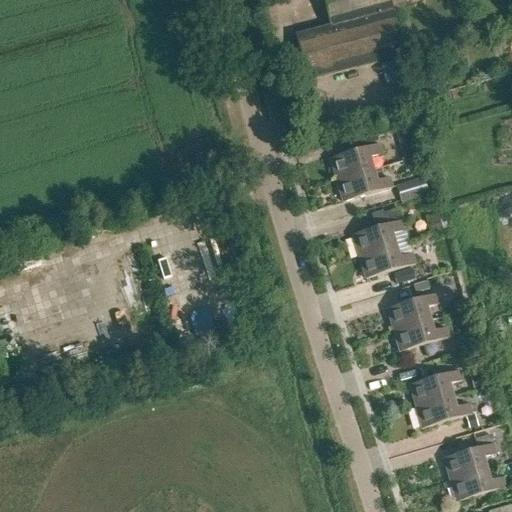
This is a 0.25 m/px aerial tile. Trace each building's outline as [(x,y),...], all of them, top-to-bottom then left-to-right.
[(403,48),(394,12),(390,0),(322,0),(330,27),(295,36),(307,83),(405,57),(403,48)] [(352,137),(356,150),(379,143),(376,131),(352,137)] [(330,161),(337,183),(372,172),(369,160),(382,156),(380,147),(330,161)] [(372,172),(337,183),(343,204),(392,190),(390,180),(376,184),(372,172)] [(425,179),(397,187),(402,205),(430,196),(425,179)] [(405,233),(402,223),(398,211),(383,215),(387,228),(353,238),(359,259),(395,249),(391,237),(405,233)] [(440,221),(428,224),(431,236),(443,232),(440,221)] [(395,249),(359,259),(366,281),(415,267),(412,257),(398,261),(395,249)] [(415,281),(412,270),(393,276),(396,287),(415,281)] [(0,298),(9,295),(6,286),(0,288),(0,298)] [(387,311),(393,333),(429,322),(426,310),(439,306),(437,297),(387,311)] [(455,312),(464,311),(462,302),(454,304),(455,312)] [(429,322),(393,333),(400,354),(449,340),(446,330),(433,334),(429,322)] [(410,388),(416,410),(452,399),(448,387),(462,383),(459,373),(410,388)] [(483,374),(471,378),(475,392),(487,388),(483,374)] [(452,399),(416,410),(422,431),(472,417),(469,407),(455,411),(452,399)] [(478,428),(474,417),(465,420),(469,431),(478,428)] [(489,448),(493,447),(490,436),(474,441),(477,451),(489,448)] [(450,483),(486,472),(482,460),(496,456),(493,447),(489,448),(443,461),(450,483)] [(486,472),(450,483),(456,505),(506,490),(503,480),(489,484),(486,472)]
